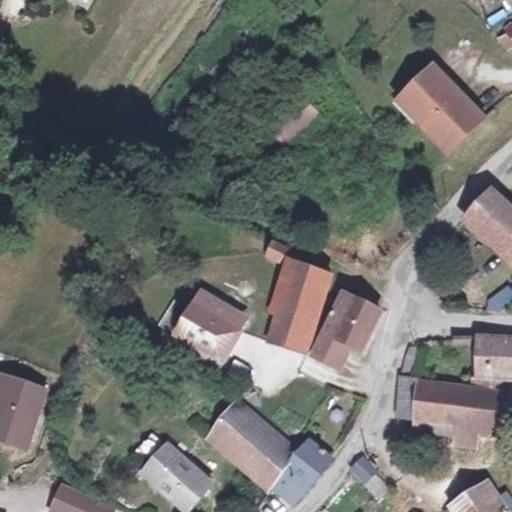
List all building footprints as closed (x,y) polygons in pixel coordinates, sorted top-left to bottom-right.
[(477,115),(431,68),(404,94),(419,109),(413,115),(444,146),(477,115)] [(419,109),(404,94),(398,100),(413,115),(419,109)] [(280,144),(319,116),(304,95),(265,122),(280,144)] [(511,203),(494,188),(464,222),(511,264),(511,203)] [(269,312),(279,315),(268,344),(309,358),(337,277),(301,264),(304,257),(270,245),(266,257),(286,263),(269,312)] [(493,309),(511,300),(511,287),(510,284),(486,295),(493,309)] [(245,319),(206,293),(197,306),(203,310),(185,337),(218,359),(245,319)] [(382,313),(346,294),(313,358),(339,371),(349,350),(360,356),(382,313)] [(511,337),(480,338),(480,381),(511,381),(511,337)] [(417,373),(422,346),(408,343),(408,346),(403,370),(417,373)] [(53,390),(4,376),(0,391),(0,403),(5,405),(0,419),(0,441),(36,452),(53,390)] [(510,388),(421,384),(421,378),(401,377),(399,417),(418,418),(418,422),(509,425),(510,388)] [(310,442),(300,454),(231,408),(205,447),(270,494),(290,508),(331,456),(310,442)] [(194,511),(218,485),(171,444),(143,477),(183,511),(194,511)] [(366,454),(350,466),(375,501),(391,490),(366,454)] [(58,495),(84,505),(89,493),(65,481),(58,495)] [(511,511),(511,503),(506,508),(493,486),(461,505),(465,511),(511,511)] [(89,493),(84,505),(99,511),(111,511),(114,506),(89,493)] [(58,511),(79,511),(84,505),(58,495),(51,508),(58,511)]
